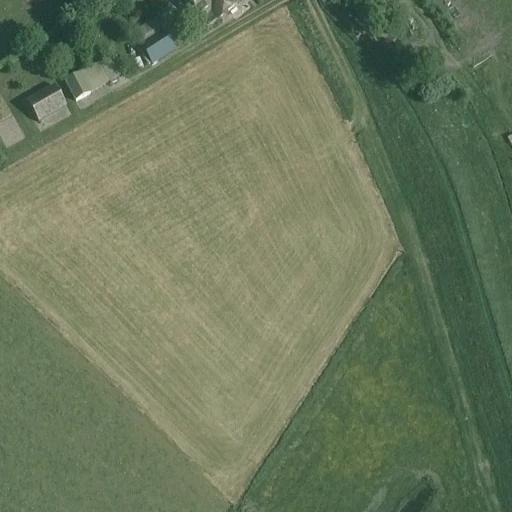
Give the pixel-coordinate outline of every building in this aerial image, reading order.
[(217,22),(242,0),(182,0),(207,30),(217,21),(217,22)] [(139,46),(163,31),(156,19),(131,34),(139,46)] [(176,51),(163,31),(139,46),(151,67),(176,51)] [(100,65),(109,83),(125,75),(115,57),(100,65)] [(64,83),(75,102),(90,94),(79,75),(64,83)] [(66,108),(54,86),(25,102),(38,124),(66,108)]
